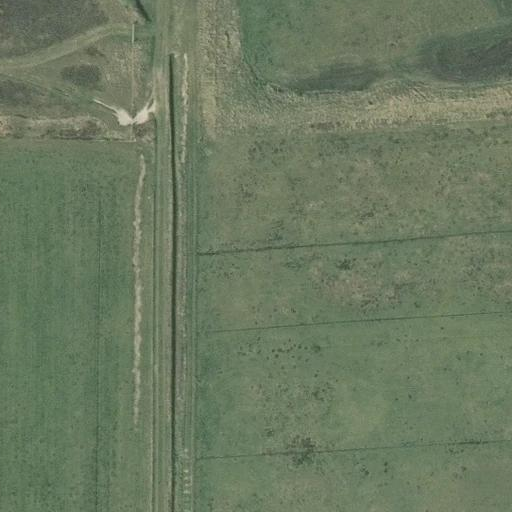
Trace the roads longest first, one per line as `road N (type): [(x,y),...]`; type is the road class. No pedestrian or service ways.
road 1 (track): [(152,114),(153,511)]
road 2 (unknown): [(152,114),(0,70)]
